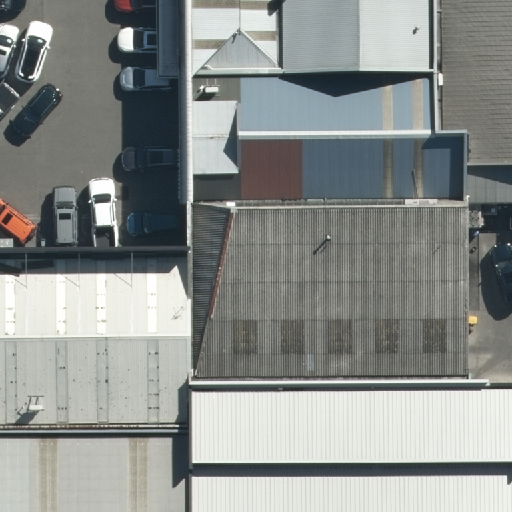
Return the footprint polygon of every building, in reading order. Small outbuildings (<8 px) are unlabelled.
[(511,172),(511,0),(188,0),(190,175),(466,174),(511,172)] [(192,392),(470,390),(466,204),(466,174),(190,175),(192,252),(192,392)] [(192,392),(192,252),(0,254),(0,432),(193,428),(192,392)] [(511,511),(511,388),(470,390),(192,392),(193,428),(193,511),(511,511)] [(0,511),(193,511),(193,428),(0,432),(0,511)]
